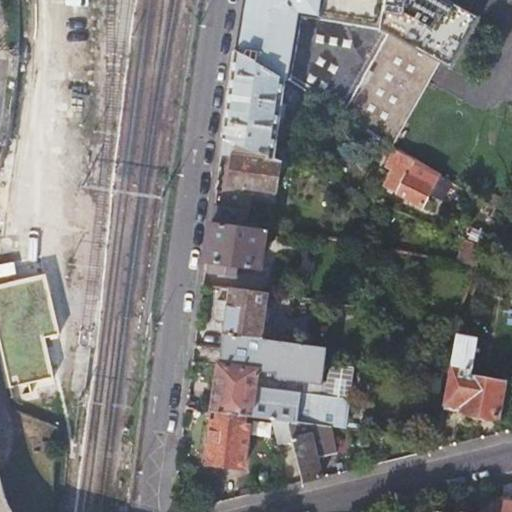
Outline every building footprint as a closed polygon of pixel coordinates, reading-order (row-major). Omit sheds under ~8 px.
[(243,0),(236,52),(285,82),(310,94),(324,107),(392,147),(439,67),(451,73),(480,21),(469,14),(476,0),(243,0)] [(285,82),(236,52),(224,140),(281,163),(291,167),(297,151),(276,149),(282,104),(288,105),(288,97),(283,94),(285,82)] [(281,163),(224,140),(223,156),(235,158),(233,187),(278,194),(281,163)] [(440,177),(396,149),(387,166),(394,170),(386,188),(398,193),(397,195),(425,208),(432,193),(436,195),(439,190),(435,187),(440,177)] [(216,208),(213,224),(244,228),(247,211),(216,208)] [(244,228),(213,224),(207,271),(240,276),(241,268),(261,271),(267,231),(244,228)] [(495,239),(474,229),(468,240),(485,247),(491,249),(495,239)] [(485,247),(468,240),(461,264),(478,268),(485,247)] [(50,270),(0,281),(0,329),(13,388),(60,378),(50,335),(64,331),(50,270)] [(222,350),(326,363),(328,348),(262,340),(269,293),(231,288),(222,350)] [(476,342),(458,339),(445,411),(498,421),(505,385),(470,378),(476,342)] [(326,363),(222,350),(213,412),(219,413),(246,416),(288,422),(330,428),(348,430),(351,401),(321,397),(326,363)] [(245,426),(246,416),(219,413),(217,424),(212,423),(206,464),(244,469),(250,427),(245,426)] [(288,422),(302,483),(322,479),(317,453),(322,452),(323,458),(336,454),(330,428),(288,422)] [(511,511),(511,505),(498,503),(496,511),(511,511)]
